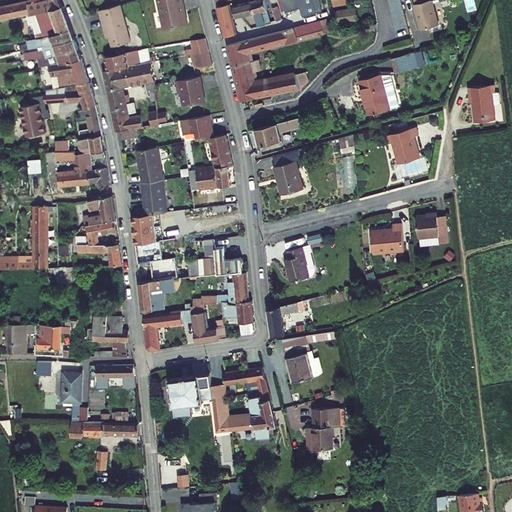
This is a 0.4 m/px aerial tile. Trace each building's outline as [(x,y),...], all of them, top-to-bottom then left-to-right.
[(55,1),(53,0),(22,0),(23,2),(0,7),(0,22),(30,15),(33,25),(36,24),(40,39),(30,41),(34,52),(43,49),(49,65),(43,67),(45,76),(36,80),(40,94),(61,90),(62,95),(60,96),(61,105),(69,103),(71,113),(75,112),(76,118),(79,116),(81,112),(83,111),(87,140),(74,142),(75,150),(88,150),(88,156),(100,155),(98,139),(99,139),(93,107),(55,1)] [(183,0),(157,0),(160,12),(162,11),(165,27),(188,23),(186,13),(184,12),(183,5),(184,5),(183,0)] [(259,26),(277,20),(271,4),(269,0),(257,0),(251,2),(255,14),(259,26)] [(319,11),(317,0),(282,0),(286,12),(300,8),(303,16),(319,11)] [(414,4),(421,29),(439,25),(432,1),(434,0),(440,0),(441,1),(443,0),(415,0),(416,4),(414,4)] [(255,14),(251,2),(233,6),(236,18),(255,14)] [(282,19),(277,2),(271,4),(277,20),(282,19)] [(237,33),(230,3),(217,6),(224,36),(237,33)] [(120,4),(99,10),(106,34),(109,33),(113,46),(131,41),(120,4)] [(353,9),(335,12),(337,23),(355,20),(353,9)] [(321,20),(325,33),(330,32),(326,19),(321,20)] [(241,100),(301,88),(296,74),(258,81),(255,71),(261,70),(259,59),(253,61),(250,52),(285,43),(285,44),(325,33),(321,20),(227,44),(241,100)] [(206,38),(191,40),(193,48),(195,54),(209,51),(206,38)] [(141,64),(151,62),(149,48),(138,50),(141,64)] [(126,66),(141,64),(138,50),(106,56),(108,70),(118,68),(126,66)] [(213,64),(209,51),(195,54),(192,54),(195,67),(213,64)] [(331,60),(329,54),(320,57),(322,63),(331,60)] [(413,55),(391,60),(395,75),(417,70),(413,55)] [(141,64),(126,66),(130,85),(147,82),(149,81),(150,91),(152,101),(152,103),(157,102),(155,88),(156,88),(151,62),(141,64)] [(126,66),(118,68),(121,87),(130,85),(126,66)] [(108,89),(121,87),(118,68),(108,70),(103,71),(108,89)] [(308,80),(305,72),(296,74),(301,88),(308,80)] [(205,100),(200,75),(176,80),(179,92),(181,91),(183,106),(203,102),(205,100)] [(379,75),(358,80),(367,114),(388,109),(379,75)] [(473,101),(476,122),(496,119),(492,92),(496,92),(495,84),(472,87),(473,94),(469,95),(470,102),(473,101)] [(121,87),(108,89),(110,97),(123,94),(121,87)] [(110,97),(114,116),(127,113),(127,111),(126,110),(134,108),(133,103),(125,104),(125,103),(125,102),(124,97),(123,95),(123,94),(110,97)] [(25,139),(47,135),(44,117),(48,116),(44,96),(27,99),(28,105),(19,107),(25,139)] [(125,104),(133,103),(134,108),(126,110),(127,111),(135,109),(133,102),(125,104)] [(152,125),(160,124),(160,121),(158,113),(158,111),(150,112),(150,114),(152,125)] [(160,121),(168,120),(166,111),(158,113),(160,121)] [(143,127),(141,115),(128,118),(127,113),(114,116),(117,130),(122,130),(130,129),(137,128),(143,127)] [(184,134),(196,132),(197,139),(210,137),(215,136),(211,114),(181,120),(184,134)] [(304,119),(254,133),(259,149),(285,142),(282,134),(302,128),(300,126),(305,124),(304,119)] [(123,139),(138,136),(137,128),(130,129),(122,130),(123,139)] [(416,130),(387,137),(389,145),(394,143),(400,164),(420,159),(415,138),(418,137),(416,130)] [(229,165),(234,164),(227,134),(215,136),(210,137),(216,166),(217,166),(229,165)] [(347,137),(336,140),(338,147),(348,145),(347,137)] [(68,157),(67,143),(63,144),(64,150),(45,152),(45,157),(40,158),(42,169),(50,169),(50,167),(68,166),(70,178),(55,180),(56,191),(88,187),(89,190),(91,190),(92,193),(105,191),(102,172),(87,175),(84,156),(68,157)] [(137,150),(143,182),(163,179),(158,146),(137,150)] [(298,150),(269,158),(271,168),(270,168),(277,196),(298,191),(291,163),(300,161),(298,150)] [(345,187),(355,187),(354,158),(344,158),(345,187)] [(231,184),(229,165),(217,166),(220,186),(231,184)] [(200,189),(220,186),(217,166),(216,166),(189,170),(192,189),(200,189)] [(182,176),(189,175),(188,168),(181,169),(182,176)] [(153,213),(167,212),(163,179),(143,182),(142,182),(146,214),(153,213)] [(106,199),(70,204),(70,207),(74,207),(74,211),(81,210),(82,213),(91,212),(92,216),(75,220),(76,226),(74,226),(74,230),(77,230),(77,234),(82,233),(83,239),(72,241),(72,238),(71,237),(69,236),(68,239),(68,249),(84,249),(85,259),(105,259),(105,266),(97,267),(97,271),(119,271),(115,250),(105,250),(104,249),(95,248),(93,239),(113,237),(106,199)] [(238,208),(238,203),(212,206),(213,212),(238,208)] [(22,258),(0,258),(0,272),(42,272),(39,213),(28,214),(30,268),(27,268),(27,264),(22,264),(22,258)] [(135,238),(156,236),(153,213),(146,214),(132,216),(135,238)] [(449,242),(447,215),(438,216),(438,214),(417,216),(419,237),(420,237),(421,245),(449,242)] [(394,228),(372,230),(374,252),(405,250),(402,223),(394,224),(394,228)] [(321,233),(308,236),(310,243),(315,242),(322,241),(323,241),(321,233)] [(135,238),(136,244),(157,241),(156,236),(135,238)] [(216,247),(215,238),(204,239),(206,258),(198,259),(200,275),(244,271),(243,258),(226,259),(224,246),(216,247)] [(157,241),(136,244),(141,281),(161,279),(163,279),(161,263),(157,241)] [(303,246),(305,253),(311,252),(313,251),(311,244),(303,246)] [(303,246),(287,250),(289,258),(285,259),(291,281),(311,276),(314,273),(315,267),(311,252),(305,253),(303,246)] [(455,254),(450,250),(446,257),(451,261),(455,254)] [(174,278),(200,275),(198,259),(161,263),(163,279),(174,278)] [(194,298),(194,305),(203,304),(213,304),(223,304),(222,301),(229,301),(229,303),(238,304),(238,301),(249,300),(247,271),(234,272),(235,281),(228,282),(229,294),(202,296),(202,298),(194,298)] [(70,272),(42,272),(42,288),(71,289),(70,272)] [(376,281),(373,272),(366,274),(369,283),(376,281)] [(139,282),(142,311),(165,309),(163,293),(175,292),(174,278),(163,279),(161,279),(141,281),(139,282)] [(286,334),(283,314),(310,308),(308,299),(268,309),(272,336),(286,334)] [(239,316),(240,323),(255,321),(253,300),(249,300),(238,301),(238,304),(229,303),(229,301),(222,301),(223,304),(223,307),(224,316),(239,316)] [(197,342),(227,338),(225,325),(204,328),(202,317),(205,316),(204,308),(203,304),(194,305),(191,306),(192,308),(194,321),(197,342)] [(183,323),(194,321),(192,308),(182,310),(183,323)] [(157,326),(183,323),(182,310),(172,311),(172,312),(144,315),(144,327),(147,348),(151,350),(161,349),(157,326)] [(121,325),(121,314),(92,314),(91,326),(88,326),(88,341),(111,342),(112,352),(91,352),(91,357),(125,358),(125,343),(129,342),(126,326),(121,325)] [(253,321),(240,323),(241,335),(252,334),(254,330),(253,321)] [(28,327),(0,326),(0,358),(18,358),(17,338),(27,338),(28,327)] [(29,342),(29,353),(52,353),(52,337),(64,337),(65,328),(31,327),(30,342),(29,342)] [(315,357),(309,359),(308,352),(310,351),(308,342),(320,341),(319,333),(282,338),(293,381),(319,374),(323,371),(319,356),(315,357)] [(269,390),(263,367),(247,369),(249,381),(255,380),(258,393),(260,392),(269,390)] [(249,381),(247,369),(246,369),(224,371),(226,384),(238,382),(245,381),(249,381)] [(129,373),(89,371),(88,380),(130,382),(129,373)] [(199,374),(170,378),(175,416),(192,414),(190,403),(204,402),(203,398),(211,397),(213,396),(212,385),(210,372),(199,373),(199,374)] [(53,387),(54,379),(46,378),(45,386),(53,387)] [(76,379),(59,380),(61,407),(68,406),(69,409),(79,408),(76,379)] [(248,394),(248,396),(258,393),(255,380),(249,381),(245,381),(248,394)] [(227,407),(225,384),(212,385),(213,396),(214,400),(215,409),(227,407)] [(261,401),(271,398),(269,390),(260,392),(258,393),(261,401)] [(258,393),(248,396),(253,414),(263,413),(274,410),(271,398),(261,401),(258,393)] [(228,416),(227,407),(215,409),(216,419),(218,432),(230,431),(228,416)] [(308,426),(309,448),(333,447),(333,436),(335,436),(334,426),(341,426),(340,407),(314,408),(315,426),(308,426)] [(86,410),(79,410),(79,426),(65,426),(65,443),(76,443),(80,441),(137,441),(136,427),(87,426),(86,410)] [(277,425),(274,410),(263,413),(253,414),(228,416),(230,431),(233,430),(240,430),(256,428),(257,438),(270,437),(270,434),(269,426),(273,426),(277,425)] [(128,412),(113,412),(112,420),(128,420),(128,412)] [(234,440),(241,439),(240,430),(233,430),(234,440)] [(105,457),(95,457),(95,473),(105,474),(105,457)] [(234,499),(240,499),(238,481),(230,482),(232,500),(234,499)] [(307,496),(315,497),(317,489),(309,487),(307,496)] [(244,506),(256,505),(255,490),(242,491),(244,506)] [(181,504),(181,511),(215,511),(216,509),(218,509),(216,492),(199,493),(200,502),(181,504)] [(480,503),(479,493),(460,495),(462,509),(460,509),(460,511),(483,511),(483,503),(480,503)] [(447,508),(446,500),(448,500),(447,495),(438,496),(438,509),(447,508)]
